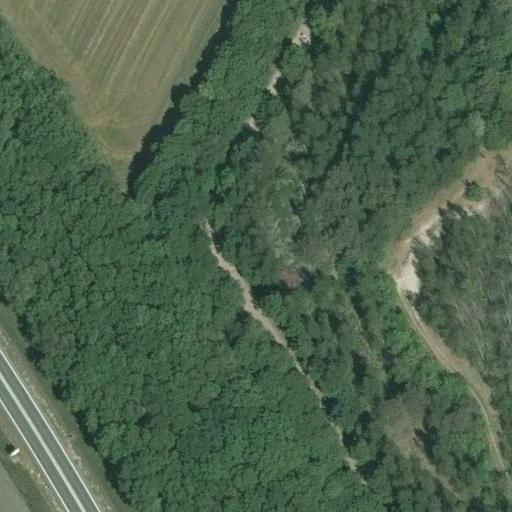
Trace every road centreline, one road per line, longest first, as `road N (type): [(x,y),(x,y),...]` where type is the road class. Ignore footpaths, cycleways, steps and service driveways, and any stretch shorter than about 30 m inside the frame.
road 1 (track): [(379,511),(233,277),(214,225),(224,176),(322,0)]
road 2 (trunk): [(84,511),(0,376)]
